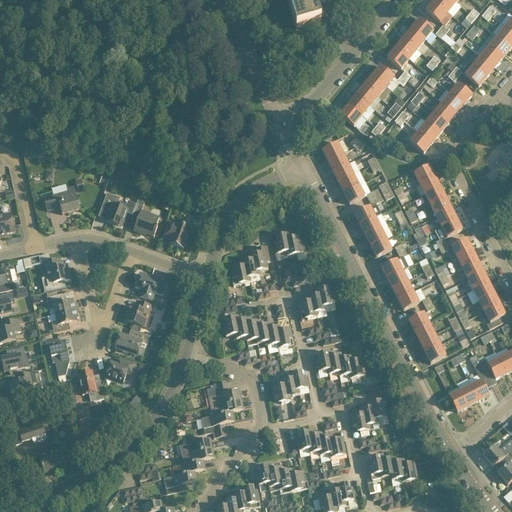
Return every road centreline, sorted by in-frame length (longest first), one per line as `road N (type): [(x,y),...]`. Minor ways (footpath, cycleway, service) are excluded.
road 1 (unclassified): [(12,511),(91,480),(141,435),(185,355)]
road 2 (unclassified): [(452,454),(346,254)]
road 3 (residential): [(511,277),(453,163),(453,152),(496,101)]
road 4 (residential): [(79,238),(95,320),(105,321),(131,250)]
road 5 (unclassified): [(206,280),(226,216),(249,193),(301,165)]
road 6 (unclassified): [(278,119),(217,0)]
